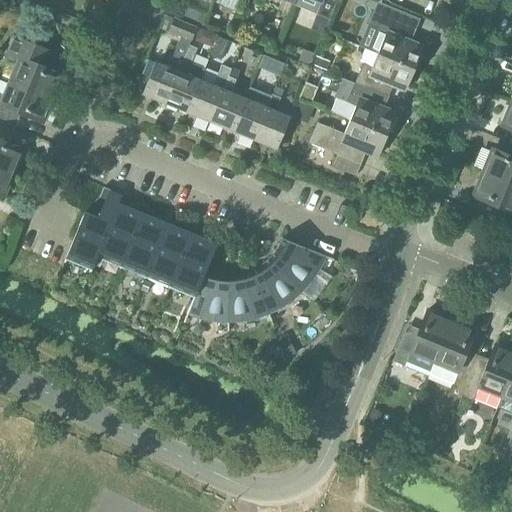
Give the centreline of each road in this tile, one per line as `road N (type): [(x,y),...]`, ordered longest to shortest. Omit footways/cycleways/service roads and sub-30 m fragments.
road 1 (tertiary): [(400,261),(333,438),(308,479),(271,492),(0,371)]
road 2 (residential): [(400,261),(71,131),(60,141),(46,203)]
road 3 (tertiary): [(500,4),(407,246)]
